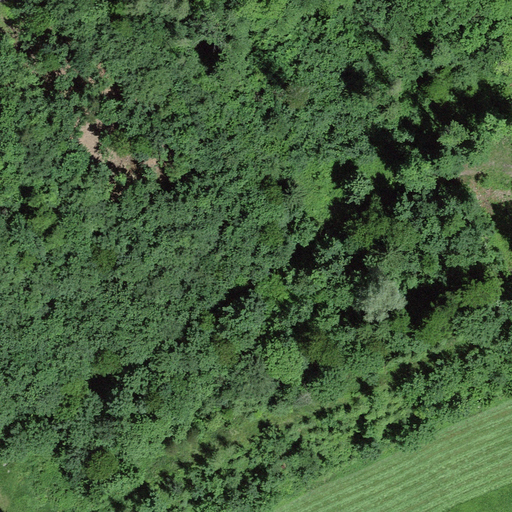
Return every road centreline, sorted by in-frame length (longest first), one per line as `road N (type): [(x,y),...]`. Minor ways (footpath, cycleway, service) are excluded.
road 1 (track): [(0,439),(434,172)]
road 2 (track): [(355,396),(284,414),(169,461),(85,511)]
